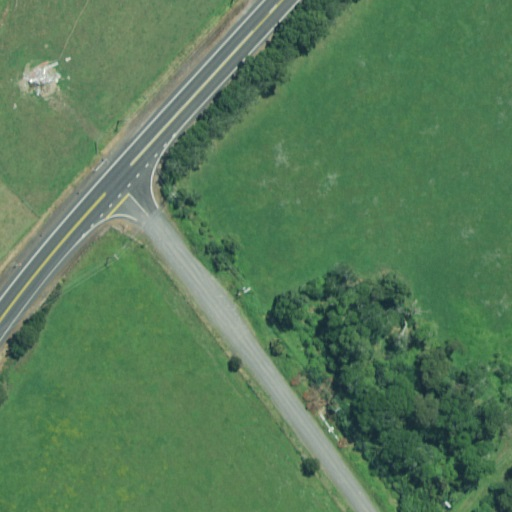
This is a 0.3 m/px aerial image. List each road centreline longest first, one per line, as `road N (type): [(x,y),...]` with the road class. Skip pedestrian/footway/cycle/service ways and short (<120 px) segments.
road 1 (unclassified): [(366,511),(116,181)]
road 2 (primary): [(116,181),(283,0)]
road 3 (primary): [(0,324),(116,181)]
